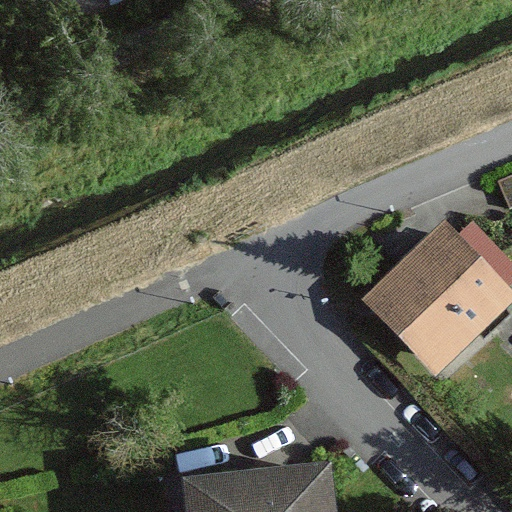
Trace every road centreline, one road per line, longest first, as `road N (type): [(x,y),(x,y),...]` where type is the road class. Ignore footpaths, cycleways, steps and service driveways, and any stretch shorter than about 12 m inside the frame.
road 1 (residential): [(246,260),(307,341),(471,511)]
road 2 (residential): [(246,260),(511,148)]
road 3 (residential): [(0,370),(246,260)]
